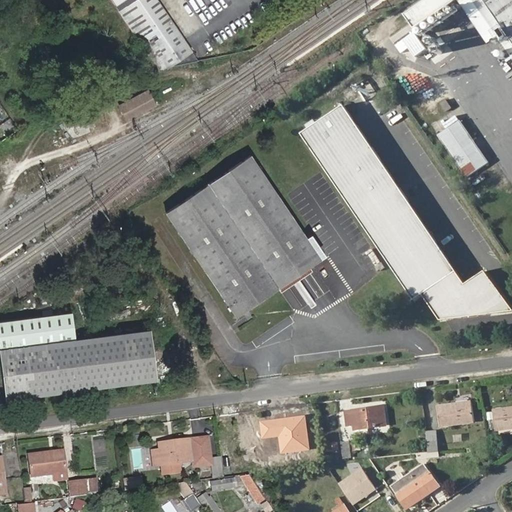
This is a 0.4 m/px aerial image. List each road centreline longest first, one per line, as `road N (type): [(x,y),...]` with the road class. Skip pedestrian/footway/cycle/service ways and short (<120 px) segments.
road 1 (residential): [(511,362),(0,428)]
road 2 (unknown): [(511,278),(369,101)]
